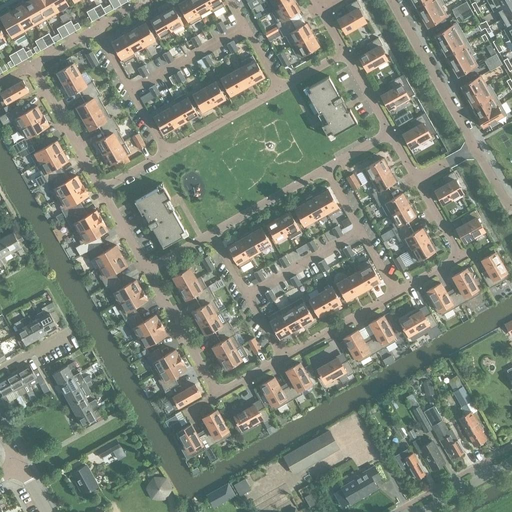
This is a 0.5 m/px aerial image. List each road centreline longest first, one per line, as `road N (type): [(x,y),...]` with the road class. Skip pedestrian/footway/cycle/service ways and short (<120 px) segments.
road 1 (residential): [(392,0),(475,148)]
road 2 (residential): [(416,181),(458,257),(396,293)]
road 3 (residential): [(213,233),(282,360)]
road 4 (residential): [(330,167),(396,293)]
road 5 (residential): [(30,64),(101,187)]
road 6 (residential): [(94,29),(165,151)]
road 7 (residential): [(147,271),(219,389)]
road 8 (residential): [(213,233),(330,167)]
road 9 (residential): [(396,293),(282,360)]
road 10 (residential): [(165,151),(280,86)]
